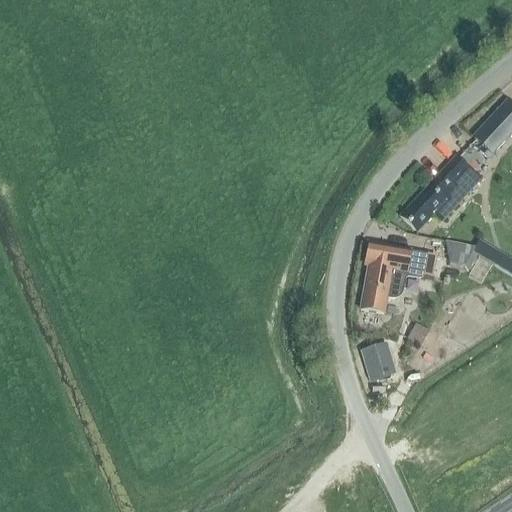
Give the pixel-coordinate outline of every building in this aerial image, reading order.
[(511,133),(511,107),(506,101),(472,138),(491,155),(511,133)] [(460,202),(474,187),(448,165),(399,218),(416,233),(433,215),(441,223),(453,209),(451,208),(458,200),(460,202)] [(423,276),(432,278),(436,258),(410,253),(368,246),(364,267),(367,267),(360,309),(383,313),(385,300),(391,301),(394,301),(397,300),(399,298),(401,296),(402,294),(403,283),(404,281),(405,279),(407,279),(410,279),(417,280),(419,280),(421,279),(422,278),(423,276)] [(511,260),(502,254),(495,266),(511,276),(511,260)] [(415,326),(407,340),(420,347),(428,333),(415,326)] [(359,353),(369,383),(393,376),(384,345),(359,353)]
